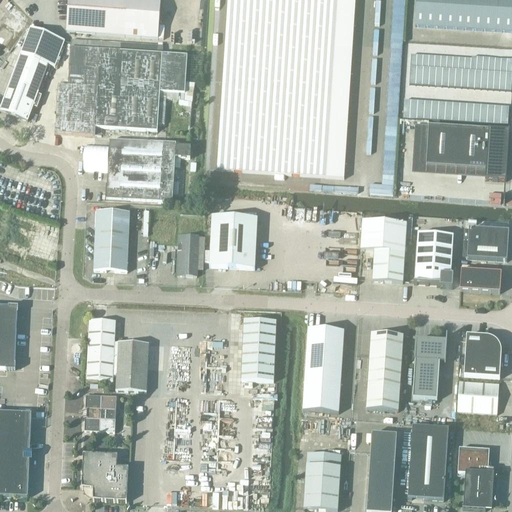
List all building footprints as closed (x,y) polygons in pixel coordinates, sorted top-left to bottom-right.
[(69,2),(67,35),(159,41),(161,0),(58,0),(58,1),(69,2)] [(227,0),(216,172),(325,179),(336,0),(227,0)] [(511,0),(416,0),(417,7),(415,28),(425,28),(435,29),(444,30),(454,30),(464,31),(473,31),(483,32),(492,33),(502,33),(511,34),(511,33),(511,0)] [(48,66),(55,68),(64,42),(30,29),(20,55),(48,66)] [(58,87),(55,134),(95,137),(95,129),(157,133),(160,94),(185,95),(187,57),(162,55),(163,47),(71,41),(69,87),(58,87)] [(9,95),(3,110),(19,116),(18,119),(27,123),(33,107),(37,109),(41,97),(37,96),(48,66),(20,55),(6,94),(9,95)] [(388,102),(382,183),(370,183),(369,196),(394,197),(399,103),(388,102)] [(404,102),(403,120),(410,120),(411,102),(404,102)] [(411,102),(410,120),(417,121),(418,103),(411,102)] [(418,103),(417,121),(424,121),(425,103),(418,103)] [(425,103),(424,121),(431,122),(432,104),(425,103)] [(432,104),(431,122),(438,122),(439,104),(432,104)] [(439,104),(438,122),(445,122),(446,104),(439,104)] [(446,104),(445,122),(452,123),(453,105),(446,104)] [(453,105),(452,123),(459,123),(460,105),(453,105)] [(460,105),(459,123),(466,124),(467,106),(460,105)] [(467,106),(466,124),(473,124),(474,106),(467,106)] [(474,106),(473,124),(480,125),(481,107),(474,106)] [(481,107),(480,125),(487,125),(488,107),(481,107)] [(488,107),(487,125),(494,126),(495,108),(488,107)] [(495,108),(494,126),(501,126),(502,108),(495,108)] [(502,108),(501,126),(508,127),(509,109),(502,108)] [(429,128),(427,169),(486,172),(485,182),(506,183),(510,132),(508,132),(508,133),(489,132),(429,128)] [(110,142),(106,202),(172,206),(175,160),(190,161),(191,149),(176,148),(176,146),(110,142)] [(0,178),(0,268),(9,269),(9,275),(39,276),(43,186),(13,185),(13,179),(0,178)] [(358,186),(310,185),(309,193),(357,194),(358,186)] [(94,273),(127,274),(129,216),(96,215),(94,273)] [(255,271),(258,220),(212,217),(209,269),(255,271)] [(361,252),(375,253),(405,255),(407,224),(363,222),(361,252)] [(467,261),(507,263),(509,234),(469,231),(469,235),(467,260),(467,261)] [(453,238),(418,236),(415,285),(414,285),(414,286),(440,288),(440,290),(453,290),(453,278),(451,277),(453,238)] [(176,278),(197,279),(198,263),(199,238),(178,237),(176,278)] [(373,283),(403,285),(405,255),(375,253),(373,283)] [(502,276),(462,273),(461,293),(500,296),(502,276)] [(0,370),(15,372),(17,309),(0,308),(0,370)] [(242,384),(274,385),(276,324),(244,323),(242,384)] [(87,383),(113,384),(116,325),(90,324),(87,383)] [(339,415),(344,333),(308,331),(303,413),(339,415)] [(398,413),(403,338),(371,336),(366,411),(398,413)] [(466,338),(464,378),(499,381),(501,356),(501,351),(500,347),(498,345),(494,341),(491,340),(486,339),(484,339),(466,338)] [(446,344),(417,342),(413,400),(437,403),(440,364),(445,365),(446,344)] [(115,345),(113,378),(117,378),(116,394),(147,396),(149,347),(115,345)] [(457,414),(497,417),(499,387),(459,384),(457,414)] [(84,434),(114,436),(116,400),(85,399),(84,434)] [(351,426),(352,409),(340,409),(340,426),(351,426)] [(0,415),(0,499),(28,501),(32,417),(0,415)] [(408,503),(444,505),(449,431),(413,429),(408,503)] [(391,511),(397,437),(372,436),(366,511),(391,511)] [(462,511),(468,511),(485,511),(486,509),(491,509),(494,470),(488,470),(489,452),(459,450),(458,475),(465,476),(464,505),(468,505),(468,511),(463,511),(462,511)] [(117,470),(118,458),(84,457),(82,491),(84,492),(84,493),(84,494),(84,495),(85,496),(86,497),(87,499),(88,500),(89,500),(90,501),(92,501),(93,502),(93,504),(127,505),(129,470),(117,470)] [(304,511),(312,511),(337,511),(340,471),(306,469),(304,511)] [(238,499),(246,499),(246,488),(238,488),(238,499)]
